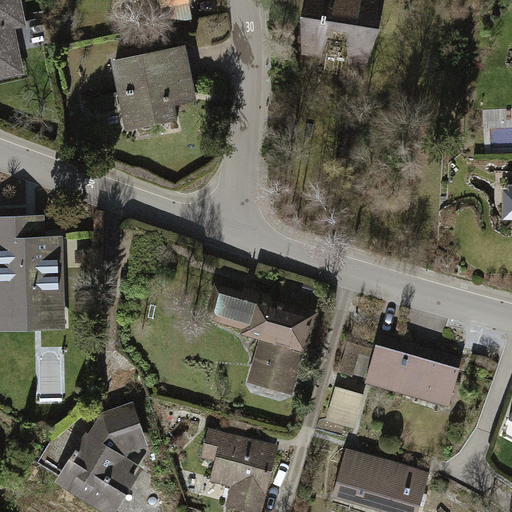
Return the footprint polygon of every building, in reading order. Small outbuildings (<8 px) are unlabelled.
[(0,0),(0,84),(25,79),(15,32),(26,30),(20,0),(0,0)] [(305,0),(301,12),(301,55),(321,57),(332,28),(350,31),(350,60),(366,62),(380,25),(379,0),(305,0)] [(186,43),(111,59),(126,130),(180,120),(176,105),(199,101),(186,43)] [(511,185),(504,185),(502,219),(511,219),(511,185)] [(40,218),(0,219),(0,330),(63,329),(62,239),(40,239),(40,218)] [(311,317),(213,286),(203,317),(240,328),(237,339),(255,345),(243,384),(285,398),(311,317)] [(446,410),(459,364),(372,340),(359,385),(446,410)] [(360,428),(367,393),(337,387),(330,422),(360,428)] [(87,431),(58,481),(109,511),(118,511),(144,468),(129,456),(131,452),(149,446),(131,401),(102,411),(89,433),(87,431)] [(223,511),(257,511),(277,447),(205,426),(198,452),(212,456),(203,485),(225,491),(219,511),(223,511)] [(374,511),(420,511),(430,478),(342,452),(329,498),(374,511)]
